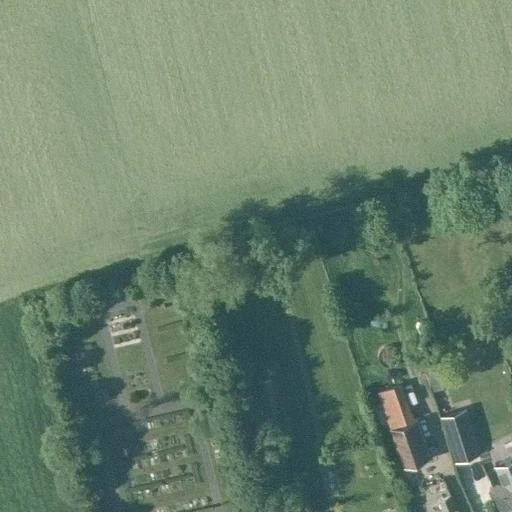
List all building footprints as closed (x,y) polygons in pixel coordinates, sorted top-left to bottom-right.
[(248,408),(265,405),(260,373),(243,375),(248,408)] [(373,419),(396,415),(390,380),(367,384),(373,419)] [(453,411),(440,415),(456,461),(480,453),(472,430),(460,434),(453,411)] [(417,419),(413,420),(390,428),(403,466),(430,457),(417,419)] [(511,511),(511,466),(507,469),(511,478),(489,488),(499,511),(511,511)]
